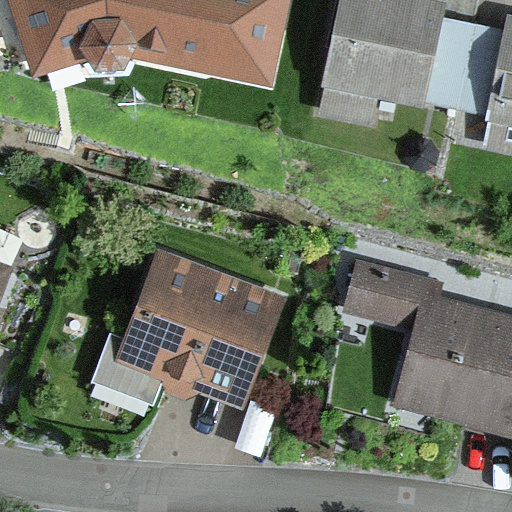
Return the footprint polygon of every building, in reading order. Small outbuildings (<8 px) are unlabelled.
[(128,45),(257,72),(271,0),(17,0),(38,61),(81,47),(93,66),(117,65),(128,45)] [(364,119),(371,90),(452,106),(469,28),(431,20),(433,10),(383,0),(342,0),(320,110),(364,119)] [(511,26),(508,26),(506,35),(469,28),(452,106),(490,114),(484,144),(511,150),(511,26)] [(194,385),(195,382),(235,398),(270,304),(158,261),(125,346),(162,360),(157,372),(162,383),(164,384),(183,391),(194,385)] [(419,330),(400,402),(511,431),(511,325),(428,304),(433,286),(359,267),(353,289),(370,294),(364,316),(419,330)]
